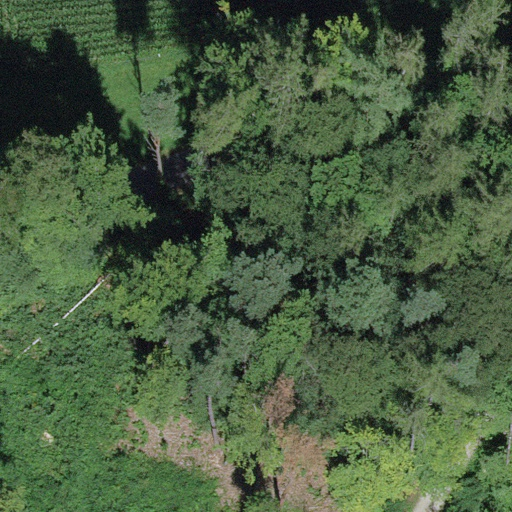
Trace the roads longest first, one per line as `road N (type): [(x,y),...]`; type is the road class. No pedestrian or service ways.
road 1 (unclassified): [(511,87),(247,140),(0,241)]
road 2 (track): [(418,511),(447,432),(511,344)]
